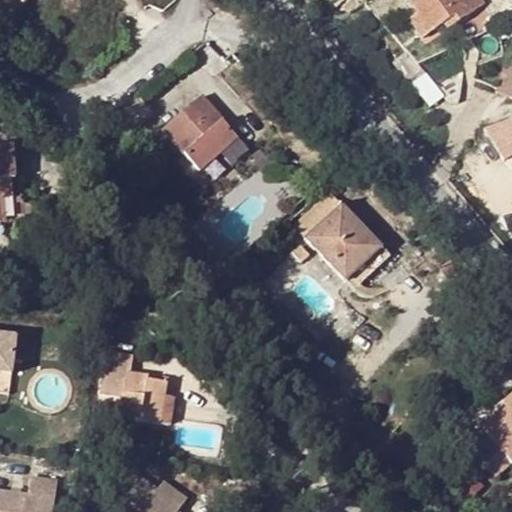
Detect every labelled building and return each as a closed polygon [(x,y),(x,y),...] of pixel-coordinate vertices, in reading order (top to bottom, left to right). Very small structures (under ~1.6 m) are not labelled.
[(421,39),(443,24),(452,18),(456,24),(484,5),(480,0),(410,0),(419,13),(409,20),(421,39)] [(448,30),(456,24),(452,18),(443,24),(448,30)] [(407,52),(393,63),(411,85),(425,74),(407,52)] [(511,72),(504,70),(497,88),(511,94),(511,90),(511,72)] [(238,139),(223,120),(218,125),(208,115),(213,110),(202,97),(164,130),(201,171),(238,139)] [(141,99),(100,136),(112,149),(130,132),(132,135),(154,114),(141,99)] [(223,120),(213,110),(208,115),(218,125),(223,120)] [(505,163),(511,158),(511,122),(485,133),(505,163)] [(0,222),(5,222),(3,198),(2,179),(12,179),(17,178),(14,147),(0,147),(0,222)] [(13,197),(12,179),(2,179),(3,198),(13,197)] [(347,284),(384,249),(332,194),(295,229),(347,284)] [(61,229),(54,237),(68,250),(75,243),(61,229)] [(347,284),(354,291),(390,256),(384,249),(347,284)] [(94,252),(78,267),(89,277),(104,262),(94,252)] [(457,256),(449,263),(442,269),(452,282),(459,277),(465,271),(469,268),(459,254),(457,256)] [(210,273),(214,279),(228,267),(220,258),(211,267),(213,270),(210,273)] [(0,372),(11,374),(16,339),(0,336),(0,372)] [(108,354),(101,395),(124,400),(121,418),(161,426),(166,397),(168,385),(147,381),(148,378),(131,375),(133,360),(108,354)] [(97,413),(121,418),(124,400),(101,395),(97,413)] [(492,440),(478,452),(498,476),(511,464),(511,395),(504,402),(508,406),(482,428),(492,440)] [(176,399),(166,397),(161,426),(171,427),(176,399)] [(135,511),(180,511),(189,501),(165,483),(158,492),(134,475),(118,499),(135,511)] [(0,511),(54,511),(59,481),(32,478),(30,495),(0,490),(0,511)]
